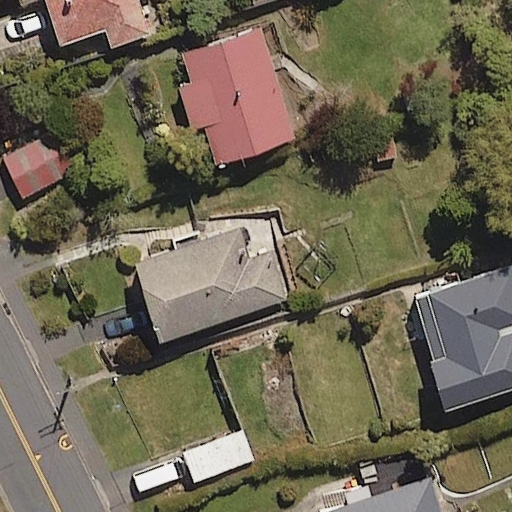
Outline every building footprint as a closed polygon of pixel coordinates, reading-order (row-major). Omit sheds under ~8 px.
[(49,0),(65,43),(109,28),(115,45),(155,32),(144,0),(49,0)] [(297,141),(265,33),(177,60),(210,167),(297,141)] [(78,170),(57,132),(5,160),(26,198),(78,170)] [(249,264),(238,230),(139,263),(164,341),(288,299),(274,256),(249,264)] [(511,387),(511,267),(417,295),(449,406),(511,387)] [(253,458),(241,428),(184,449),(196,480),(253,458)] [(438,511),(429,480),(320,511),(438,511)]
